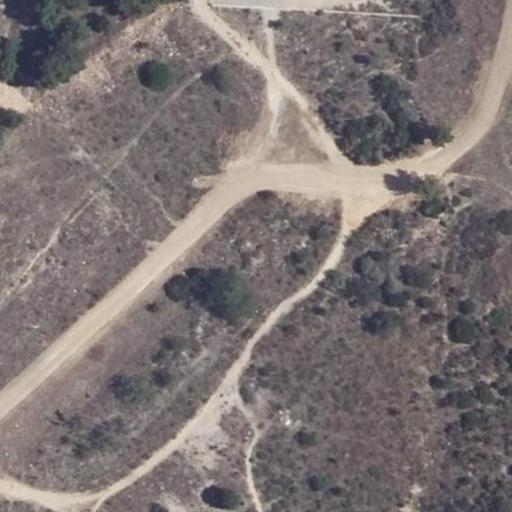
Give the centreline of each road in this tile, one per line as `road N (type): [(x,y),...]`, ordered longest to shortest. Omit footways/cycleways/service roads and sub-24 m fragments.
road 1 (track): [(277,79),(336,152),(347,185),(346,228),(335,257),(319,282),(284,307),(193,424),(120,488),(84,500)]
road 2 (track): [(511,44),(485,112),(428,173),(403,182),(382,178),(336,152)]
